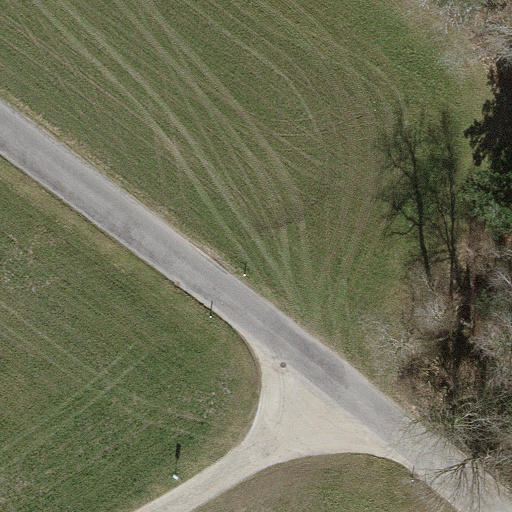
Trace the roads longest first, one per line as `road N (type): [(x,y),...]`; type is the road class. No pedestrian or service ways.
road 1 (unclassified): [(0,116),(494,511)]
road 2 (track): [(367,405),(188,511)]
